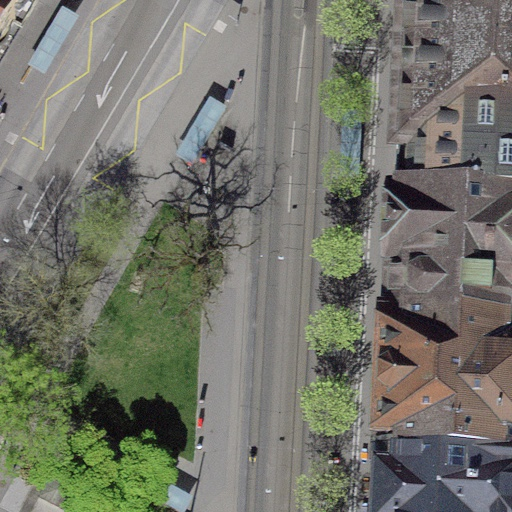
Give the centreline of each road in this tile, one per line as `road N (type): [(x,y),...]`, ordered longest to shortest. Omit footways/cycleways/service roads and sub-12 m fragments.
road 1 (residential): [(270,511),(298,0)]
road 2 (residential): [(0,276),(160,0)]
